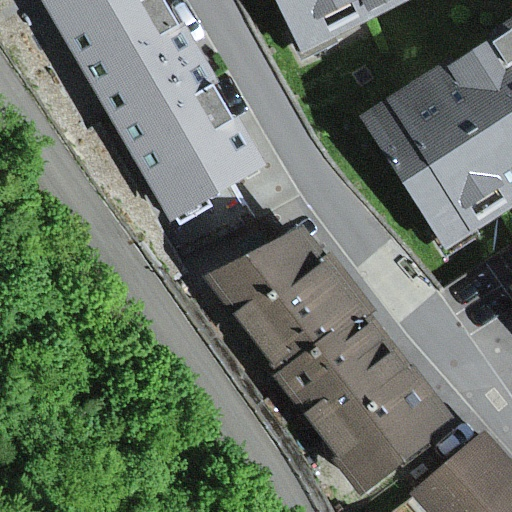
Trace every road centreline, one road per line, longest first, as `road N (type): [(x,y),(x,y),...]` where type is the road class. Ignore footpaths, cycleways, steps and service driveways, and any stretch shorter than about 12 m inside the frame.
road 1 (residential): [(207,0),(289,139),(511,429)]
road 2 (unclassified): [(0,88),(288,511)]
